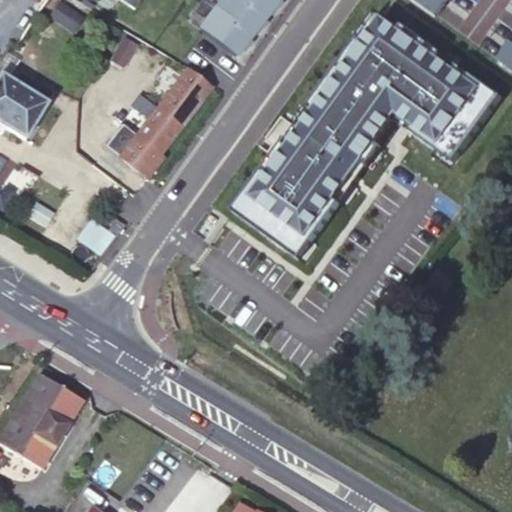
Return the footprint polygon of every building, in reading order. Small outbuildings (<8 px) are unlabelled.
[(69,0),(57,0),(51,9),(74,25),(83,9),(69,0)] [(218,0),(215,5),(218,8),(251,33),(267,12),(250,0),(218,0)] [(250,0),(267,12),(277,0),(250,0)] [(407,0),(436,20),(449,2),(446,0),(407,0)] [(215,5),(198,27),(235,54),(251,33),(218,8),(215,5)] [(380,21),(362,46),(356,43),(306,112),(312,115),(304,125),(299,122),(244,198),(249,202),(237,219),(232,215),(231,216),(298,264),(298,263),(293,260),(305,243),(311,247),(311,246),(306,242),(320,223),(325,226),(326,226),(321,222),(362,165),(367,169),(368,168),(363,164),(375,148),(380,151),(380,150),(375,147),(396,118),(409,128),(406,133),(432,153),(436,148),(454,160),(450,165),(451,166),(499,100),(498,99),(494,104),(478,92),(481,87),(455,68),(451,73),(437,62),(441,57),(402,29),(398,34),(380,21)] [(124,32),(111,54),(123,61),(136,39),(124,32)] [(511,47),(510,46),(496,64),(511,75),(511,47)] [(185,68),(155,107),(180,126),(210,88),(185,68)] [(17,73),(11,82),(0,75),(0,125),(23,139),(50,93),(17,73)] [(180,126),(155,107),(134,135),(158,155),(180,126)] [(134,135),(120,124),(103,146),(144,179),(161,158),(158,155),(134,135)] [(437,276),(409,312),(421,321),(449,286),(437,276)] [(57,388),(35,375),(0,434),(0,446),(13,454),(12,455),(14,457),(16,456),(37,470),(79,402),(60,390),(60,389),(57,387),(57,388)] [(254,511),(238,501),(231,511),(254,511)]
